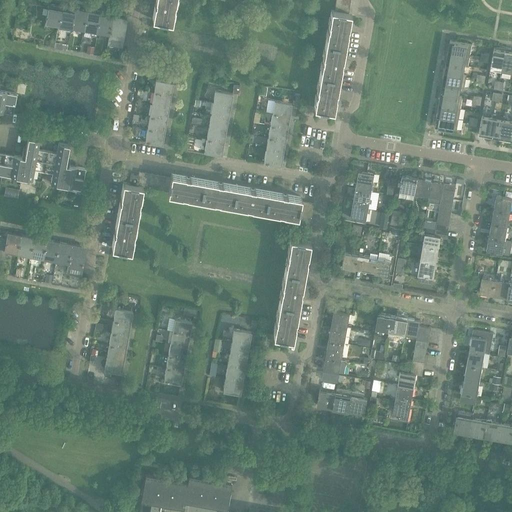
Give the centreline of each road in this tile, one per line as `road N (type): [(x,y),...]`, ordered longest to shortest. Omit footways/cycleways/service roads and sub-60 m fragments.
road 1 (residential): [(73,380),(113,149)]
road 2 (residential): [(73,380),(129,398),(141,411),(289,427)]
road 3 (residential): [(329,183),(219,162),(206,170),(113,149)]
road 4 (residential): [(113,149),(137,0)]
road 5 (residential): [(457,310),(481,164)]
road 6 (residential): [(289,427),(322,285)]
road 7 (residential): [(429,450),(457,310)]
road 8 (residential): [(342,138),(370,17),(363,0)]
road 9 (residential): [(289,427),(361,445),(429,450)]
road 10 (residential): [(481,164),(342,138)]
road 11 (residential): [(322,285),(457,310)]
